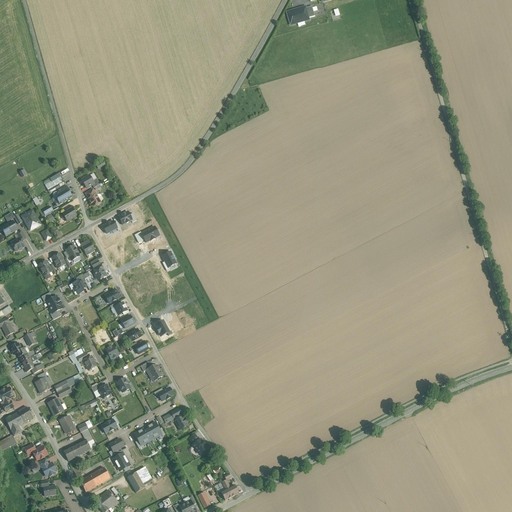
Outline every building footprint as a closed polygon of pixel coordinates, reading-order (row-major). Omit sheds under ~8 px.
[(319,0),(318,0),(304,4),(306,8),(320,4),(319,0)] [(306,8),(288,13),(291,26),(309,20),(306,8)] [(48,190),(64,183),(60,175),(44,183),(48,190)] [(89,177),(82,181),(86,189),(92,186),(94,185),(93,182),(89,177)] [(66,187),(58,191),(58,193),(56,193),(53,195),(53,200),(53,201),(58,199),(59,199),(59,200),(57,201),(60,206),(72,199),(69,194),(70,193),(66,187)] [(92,191),(86,195),(89,200),(95,196),(92,191)] [(89,200),(88,200),(91,204),(90,205),(92,208),(93,208),(101,204),(96,196),(95,196),(89,200)] [(50,208),(43,212),(46,217),(53,213),(51,210),(50,208)] [(66,213),(62,215),(63,216),(62,217),(62,218),(63,220),(64,221),(65,220),(67,223),(77,217),(72,210),(66,213)] [(32,212),(22,218),(30,232),(36,229),(35,227),(35,226),(37,225),(38,224),(39,223),(32,212)] [(13,222),(1,229),(6,238),(18,231),(13,222)] [(47,231),(42,234),(46,242),(51,239),(47,231)] [(26,240),(21,232),(17,235),(19,240),(20,239),(21,242),(26,240)] [(21,242),(20,239),(19,240),(11,244),(16,253),(18,251),(20,252),(21,251),(22,249),(24,248),(21,242)] [(88,241),(80,246),(86,257),(95,252),(88,241)] [(75,250),(73,247),(66,251),(67,252),(70,257),(69,258),(71,262),(79,258),(78,256),(77,254),(77,253),(75,249),(75,250)] [(64,262),(60,255),(56,257),(55,256),(53,257),(53,259),(52,259),(58,270),(65,265),(66,265),(64,262)] [(97,260),(90,264),(93,270),(100,266),(97,260)] [(49,268),(46,262),(43,264),(41,264),(40,265),(39,266),(38,267),(44,277),(46,281),(51,278),(49,275),(52,273),(49,268)] [(93,270),(95,273),(94,273),(96,276),(95,278),(97,280),(98,281),(100,280),(100,281),(105,278),(104,278),(106,277),(103,271),(101,266),(100,266),(93,270)] [(86,283),(82,276),(76,279),(77,282),(80,281),(82,285),(86,283)] [(77,282),(73,285),(75,288),(73,289),(75,293),(77,292),(79,295),(84,292),(83,290),(85,289),(82,285),(80,281),(77,282)] [(113,293),(109,296),(108,295),(105,297),(109,305),(119,299),(116,294),(117,293),(116,292),(115,291),(113,292),(113,293)] [(56,297),(46,303),(49,309),(60,303),(58,300),(56,297)] [(61,306),(60,303),(49,309),(52,315),(62,309),(61,306)] [(124,304),(119,307),(114,309),(118,317),(128,311),(124,304)] [(130,317),(121,322),(125,329),(134,324),(130,317)] [(9,323),(7,319),(0,322),(0,328),(2,327),(7,337),(14,333),(9,324),(9,323)] [(25,331),(15,336),(17,339),(26,335),(25,332),(25,331)] [(137,331),(128,336),(132,343),(141,337),(137,331)] [(35,344),(30,335),(24,338),(29,347),(35,344)] [(138,346),(134,348),(135,350),(138,356),(148,350),(144,343),(138,346)] [(22,350),(19,344),(10,349),(14,356),(16,354),(19,359),(27,354),(25,349),(22,350)] [(136,344),(128,348),(131,352),(135,350),(134,348),(138,346),(136,344)] [(113,347),(106,351),(111,361),(112,360),(113,361),(114,361),(117,359),(117,358),(118,357),(114,349),(113,347)] [(84,373),(77,358),(84,355),(83,352),(79,354),(78,352),(74,354),(73,351),(69,353),(79,375),(84,373)] [(27,354),(19,359),(21,364),(30,359),(33,357),(34,355),(33,352),(31,352),(27,354)] [(96,367),(91,357),(88,359),(84,362),(83,362),(89,371),(91,370),(92,371),(94,370),(94,368),(96,367)] [(30,359),(21,364),(24,368),(32,364),(30,359)] [(148,363),(141,368),(144,373),(146,372),(146,371),(151,368),(148,363)] [(32,364),(24,368),(27,373),(26,373),(32,371),(35,369),(35,368),(32,364)] [(39,366),(35,368),(35,369),(32,371),(34,375),(42,370),(39,366)] [(157,367),(154,369),(151,368),(146,371),(146,372),(150,378),(152,377),(154,382),(163,377),(157,367)] [(35,384),(40,395),(51,389),(45,379),(35,384)] [(125,380),(117,384),(119,388),(119,389),(120,392),(121,392),(122,393),(126,391),(126,392),(130,390),(128,385),(125,380)] [(60,385),(63,391),(69,388),(66,382),(60,385)] [(60,385),(54,388),(57,394),(58,393),(63,391),(60,385)] [(97,386),(91,389),(93,394),(98,391),(100,390),(97,386)] [(100,390),(98,391),(103,399),(105,398),(107,399),(109,397),(109,396),(112,395),(107,386),(100,390)] [(69,388),(63,391),(58,393),(61,398),(66,396),(65,394),(71,391),(69,388)] [(166,390),(163,391),(163,392),(157,395),(158,396),(162,403),(165,401),(166,402),(171,399),(171,398),(174,396),(169,388),(166,390)] [(9,389),(5,391),(4,390),(1,392),(2,393),(0,394),(4,402),(4,401),(6,405),(10,403),(8,399),(13,396),(9,389)] [(57,400),(48,404),(54,417),(64,412),(63,411),(67,410),(64,404),(60,406),(57,400)] [(6,405),(3,407),(6,412),(14,408),(11,402),(6,405)] [(26,408),(18,413),(24,423),(24,424),(33,419),(26,408)] [(179,410),(170,414),(173,420),(182,415),(179,410)] [(10,417),(5,420),(13,435),(17,443),(28,438),(25,431),(22,432),(18,426),(24,423),(18,413),(10,417)] [(173,420),(170,415),(163,419),(166,425),(173,420)] [(68,417),(59,421),(66,435),(75,430),(68,417)] [(181,417),(174,421),(180,432),(188,428),(186,425),(187,424),(186,424),(185,422),(186,422),(186,421),(185,422),(183,419),(182,419),(181,417)] [(114,430),(117,428),(113,421),(101,427),(105,434),(109,432),(109,433),(114,430)] [(146,431),(152,441),(162,435),(155,423),(147,428),(148,430),(146,431)] [(85,425),(78,428),(81,433),(88,430),(85,425)] [(88,430),(81,433),(85,441),(86,440),(92,438),(88,430)] [(141,447),(152,441),(146,431),(144,433),(143,430),(134,435),(141,447)] [(0,452),(17,443),(13,435),(0,442),(0,452)] [(188,440),(192,446),(199,441),(195,435),(188,440)] [(92,438),(86,440),(89,447),(95,444),(92,438)] [(85,441),(63,452),(68,462),(91,451),(89,447),(86,440),(85,441)] [(109,446),(113,454),(124,448),(120,440),(109,446)] [(207,450),(200,440),(192,446),(198,456),(207,450)] [(32,445),(24,449),(28,456),(33,453),(32,453),(35,451),(32,445)] [(35,451),(32,453),(33,453),(37,461),(40,459),(40,460),(44,458),(44,457),(47,455),(43,447),(35,451)] [(126,461),(123,455),(114,460),(117,466),(126,461)] [(46,461),(39,464),(42,469),(49,466),(46,461)] [(130,467),(126,461),(117,466),(120,472),(130,467)] [(42,469),(42,470),(45,475),(48,476),(49,475),(50,477),(54,475),(53,474),(56,472),(52,464),(49,466),(42,469)] [(79,466),(72,469),(77,478),(84,474),(79,466)] [(104,468),(89,476),(96,488),(110,479),(104,468)] [(136,473),(139,477),(147,472),(145,468),(136,473)] [(143,484),(151,479),(147,472),(139,477),(143,484)] [(136,473),(127,478),(136,494),(145,488),(143,484),(139,477),(136,473)] [(89,476),(80,482),(86,493),(96,488),(89,476)] [(151,479),(143,484),(145,488),(154,483),(151,479)] [(226,481),(221,484),(225,491),(230,488),(226,481)] [(230,488),(225,491),(221,493),(225,501),(238,494),(234,486),(230,488)] [(54,487),(44,489),(45,497),(56,495),(54,487)] [(117,503),(109,492),(99,499),(108,509),(117,503)] [(204,493),(197,497),(204,510),(213,506),(211,501),(209,502),(204,493)] [(99,499),(98,497),(93,501),(101,511),(106,511),(109,510),(108,509),(99,499)] [(169,499),(162,502),(165,507),(166,509),(167,508),(172,506),(169,499)] [(195,511),(190,501),(185,504),(188,511),(195,511)]
